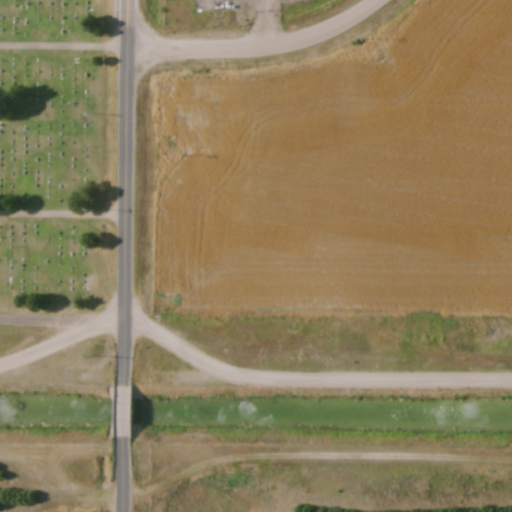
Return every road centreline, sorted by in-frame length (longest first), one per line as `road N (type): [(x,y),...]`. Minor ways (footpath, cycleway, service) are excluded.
road 1 (tertiary): [(127,386),(128,0)]
road 2 (tertiary): [(129,50),(307,39),(373,0)]
